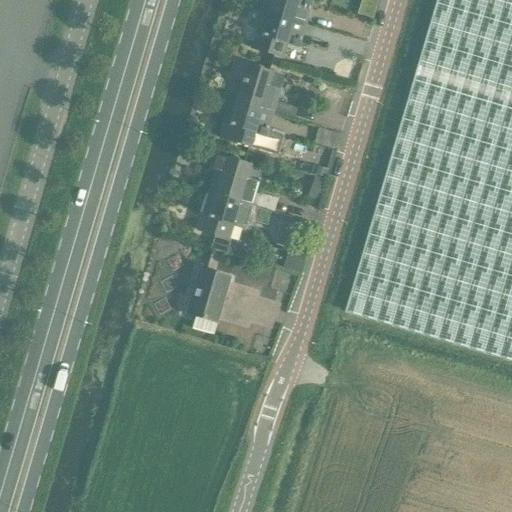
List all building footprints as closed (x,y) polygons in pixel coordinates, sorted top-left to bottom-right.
[(267,0),(264,11),(305,23),(311,1),(319,4),(320,0),(267,0)] [(511,0),(437,0),(345,313),(511,362),(511,0)] [(305,23),(264,11),(254,48),(304,62),(308,49),(298,46),(305,23)] [(231,101),(272,113),(279,90),(269,87),(273,72),(237,62),(233,79),(237,80),(231,101)] [(275,128),(268,126),(272,113),(231,101),(221,136),(280,153),(285,135),(274,132),(275,128)] [(210,192),(252,204),(258,181),(246,177),(250,166),(214,156),(210,169),(216,170),(210,192)] [(252,204),(210,192),(199,229),(229,237),(233,223),(245,226),(252,204)] [(214,323),(228,281),(197,271),(184,313),(214,323)]
